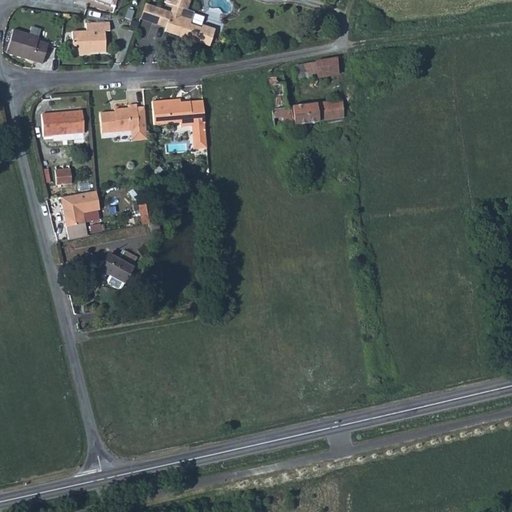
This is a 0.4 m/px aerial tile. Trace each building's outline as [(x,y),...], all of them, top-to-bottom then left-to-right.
[(187,0),(162,0),(162,3),(171,6),(169,13),(164,11),(162,11),(158,25),(160,26),(164,27),(163,31),(181,36),(184,41),(192,43),(197,40),(209,44),(214,27),(201,24),(200,27),(187,24),(189,19),(186,18),(179,16),(181,8),(184,10),(187,0)] [(139,18),(158,25),(162,11),(142,3),(139,18)] [(29,26),(27,32),(36,36),(39,29),(29,26)] [(74,34),(74,53),(88,53),(88,55),(106,56),(107,36),(113,36),(114,26),(89,26),(89,34),(74,34)] [(11,30),(10,32),(5,53),(21,57),(27,59),(44,64),(47,48),(34,44),(34,43),(36,36),(15,32),(11,30)] [(311,61),(291,65),(293,78),(336,70),(334,57),(311,61)] [(280,74),(264,77),(266,85),(273,84),(282,83),(280,74)] [(273,84),(266,85),(268,101),(272,126),(273,133),(278,132),(280,132),(279,126),(282,126),(298,123),(327,119),(343,117),(340,99),(324,101),(305,104),(285,106),(285,103),(282,83),(273,84)] [(200,119),(198,99),(172,101),(172,98),(149,100),(151,123),(177,121),(177,125),(188,124),(187,120),(200,119)] [(117,109),(98,110),(100,131),(129,128),(137,128),(138,137),(145,137),(143,113),(143,105),(135,105),(135,102),(127,103),(127,105),(117,106),(117,109)] [(49,110),(40,111),(42,133),(70,131),(83,130),(81,108),(49,110)] [(194,128),(201,128),(200,119),(187,120),(188,124),(188,129),(194,128)] [(137,128),(129,128),(130,138),(138,137),(137,128)] [(68,166),(53,167),(53,175),(54,181),(54,183),(69,181),(68,177),(68,170),(68,166)] [(94,189),(58,195),(63,225),(82,221),(80,211),(97,207),(94,190),(94,189)] [(135,200),(140,222),(146,221),(145,214),(141,199),(135,200)] [(106,254),(93,276),(115,288),(118,288),(130,266),(106,254)]
